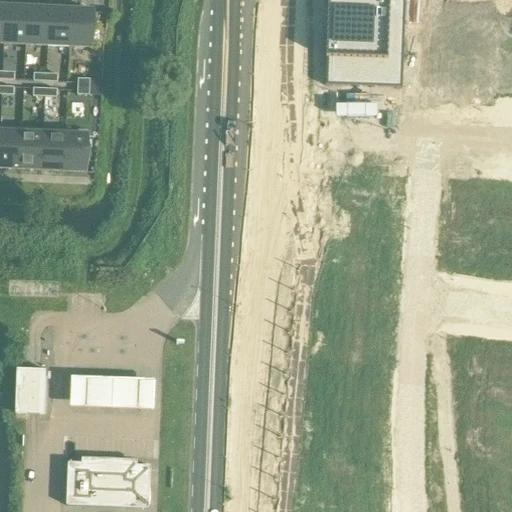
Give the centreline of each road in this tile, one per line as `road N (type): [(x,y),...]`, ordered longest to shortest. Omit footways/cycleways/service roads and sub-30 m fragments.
road 1 (primary): [(240,511),(277,0)]
road 2 (primary): [(225,0),(200,511)]
road 3 (residential): [(419,307),(410,434),(416,511)]
road 4 (residential): [(418,142),(419,307)]
